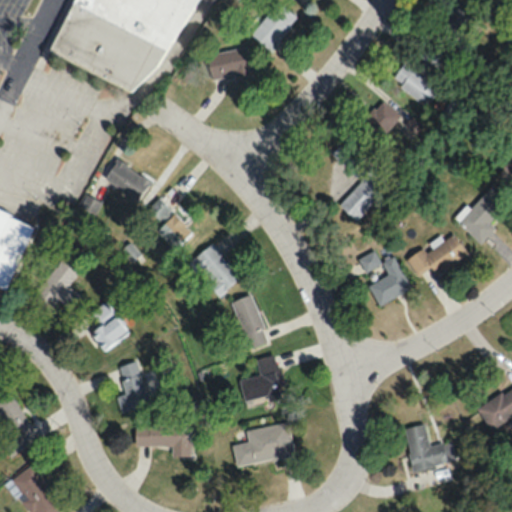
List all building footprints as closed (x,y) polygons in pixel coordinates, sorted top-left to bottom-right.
[(191,0),(172,38),(97,0),(191,0)] [(448,15),(437,37),(458,49),(471,24),(477,27),(484,15),(456,0),(436,0),(433,7),(448,15)] [(298,19),(279,1),(251,33),(270,50),(298,19)] [(444,55),(429,44),(421,55),(436,66),(444,55)] [(254,77),(247,45),(205,54),(211,78),(234,73),(236,81),(254,77)] [(427,106),(434,96),(441,100),(446,92),(403,62),(391,81),(427,106)] [(453,120),(463,105),(452,98),(442,113),(453,120)] [(400,117),(384,100),(363,118),(379,136),(400,117)] [(498,174),(511,182),(511,155),(509,154),(498,174)] [(137,200),(150,180),(115,159),(103,179),(137,200)] [(456,221),(480,243),(494,228),(488,222),(509,200),(493,184),(456,221)] [(176,249),(193,232),(160,200),(143,217),(176,249)] [(32,221),(0,209),(0,286),(8,289),(32,221)] [(467,256),(453,232),(423,250),(421,246),(405,256),(416,275),(431,266),(436,274),(467,256)] [(240,277),(210,243),(187,262),(217,297),(240,277)] [(80,269),(63,255),(34,292),(52,306),(58,299),(69,308),(80,294),(68,285),(80,269)] [(411,287),(392,255),(380,262),(386,273),(366,285),(378,305),(411,287)] [(248,350),(268,343),(252,293),(232,300),(248,350)] [(99,325),(89,332),(103,351),(128,332),(105,302),(90,313),(99,325)] [(256,357),(260,375),(239,379),(245,405),(281,397),(279,385),(283,384),(276,353),(256,357)] [(136,360),(117,366),(126,393),(116,396),(121,410),(150,401),(136,360)] [(511,414),(511,384),(475,407),(488,429),(511,414)] [(245,428),(247,440),(232,443),(235,465),(294,455),(288,421),(245,428)] [(172,445),(172,456),(190,456),(190,423),(135,423),(135,445),(172,445)] [(411,470),(447,463),(443,441),(428,444),(424,423),(403,426),(411,470)] [(4,483),(14,497),(18,495),(30,511),(31,511),(35,510),(36,511),(57,511),(62,508),(30,463),(4,483)]
